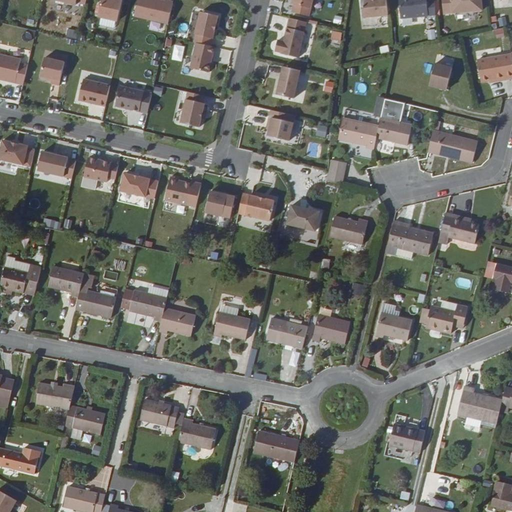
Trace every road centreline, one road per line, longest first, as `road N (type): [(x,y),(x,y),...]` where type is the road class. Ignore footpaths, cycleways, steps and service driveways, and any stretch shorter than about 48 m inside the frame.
road 1 (residential): [(0,111),(221,158),(256,0)]
road 2 (residential): [(0,330),(315,396)]
road 3 (residential): [(511,108),(486,169),(401,184)]
road 4 (residential): [(370,387),(511,335)]
